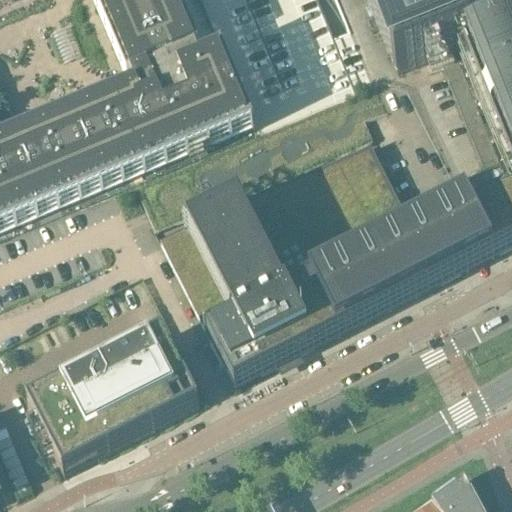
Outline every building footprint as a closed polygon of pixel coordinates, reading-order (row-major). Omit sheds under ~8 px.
[(0,239),(253,133),(253,135),(255,134),(222,57),(221,58),(221,59),(200,67),(196,59),(199,58),(175,0),(94,0),(99,11),(97,12),(98,14),(100,14),(107,29),(104,30),(106,33),(108,31),(115,47),(112,48),(114,51),(116,50),(122,66),(120,66),(121,69),(123,68),(130,85),(128,86),(129,88),(132,86),(136,95),(134,95),(136,98),(116,105),(115,104),(114,105),(114,106),(95,114),(94,113),(91,114),(92,115),(73,123),(72,122),(69,123),(70,125),(51,132),(51,131),(48,132),(49,133),(30,141),(29,140),(27,140),(27,142),(8,150),(0,130),(0,239)] [(511,0),(365,0),(397,78),(425,67),(462,52),(465,60),(507,163),(511,175),(511,187),(494,197),(473,208),(499,259),(511,252),(511,0)] [(131,193),(150,231),(160,250),(239,209),(371,154),(369,150),(373,147),(353,100),(131,193)] [(236,397),(511,255),(511,252),(499,259),(473,208),(494,197),(493,194),(413,235),(371,154),(239,209),(160,250),(209,346),(219,364),(234,393),(236,397)] [(28,413),(58,471),(64,483),(199,413),(179,374),(174,364),(163,343),(28,413)] [(478,511),(464,484),(424,511),(478,511)]
